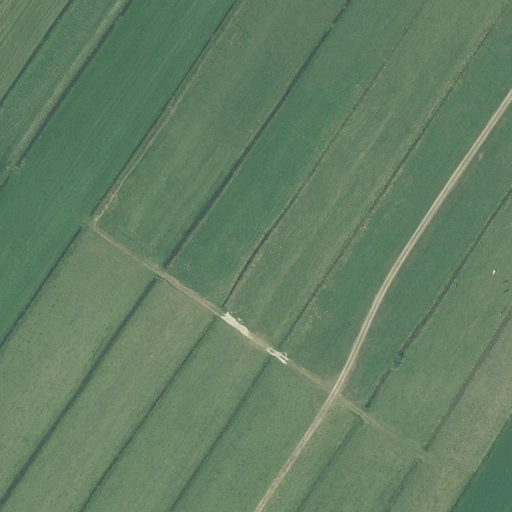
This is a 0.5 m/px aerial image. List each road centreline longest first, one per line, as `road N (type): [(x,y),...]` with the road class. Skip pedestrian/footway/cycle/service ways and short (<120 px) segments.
road 1 (track): [(511,97),(383,289),(334,393)]
road 2 (track): [(334,393),(156,270)]
road 3 (track): [(334,393),(257,511)]
